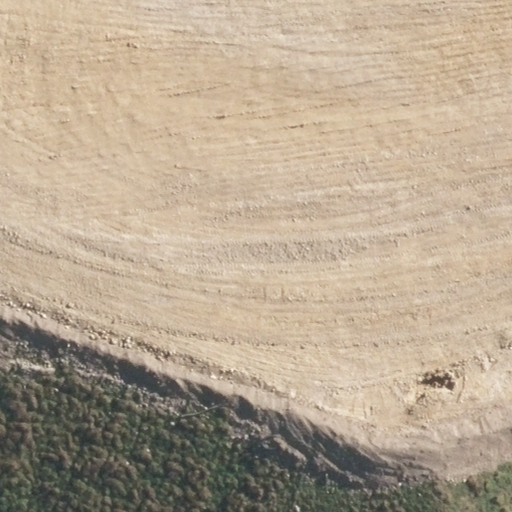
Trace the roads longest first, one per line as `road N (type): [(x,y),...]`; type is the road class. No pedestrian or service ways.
road 1 (secondary): [(511,77),(416,130),(0,403)]
road 2 (secondary): [(0,247),(369,0)]
